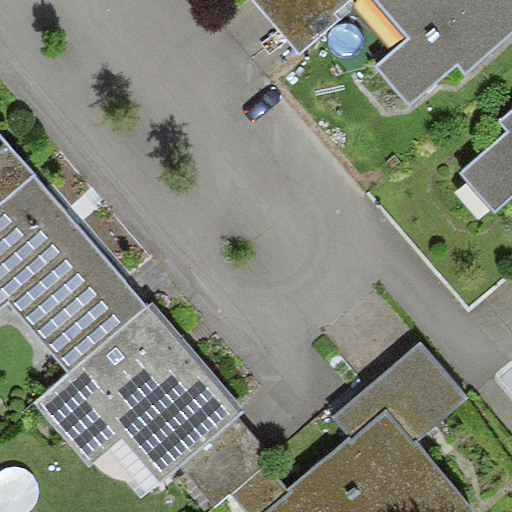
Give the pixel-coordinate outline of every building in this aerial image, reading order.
[(332,0),(277,0),(301,27),(332,0)] [(511,0),(403,0),(417,16),(372,54),(405,94),(453,54),(459,60),(511,16),(511,0)] [(504,113),(457,157),(488,190),(511,167),(511,90),(496,105),(504,113)] [(0,188),(32,161),(0,124),(0,188)] [(0,188),(0,266),(49,324),(120,265),(32,161),(0,188)] [(49,324),(71,349),(39,376),(68,411),(102,381),(163,453),(176,442),(220,405),(231,395),(120,265),(49,324)] [(376,393),(280,475),(255,446),(224,472),(258,511),(437,511),(466,488),(411,423),(460,382),(415,330),(361,376),(376,393)] [(255,446),(220,405),(176,442),(211,483),(224,472),(255,446)]
